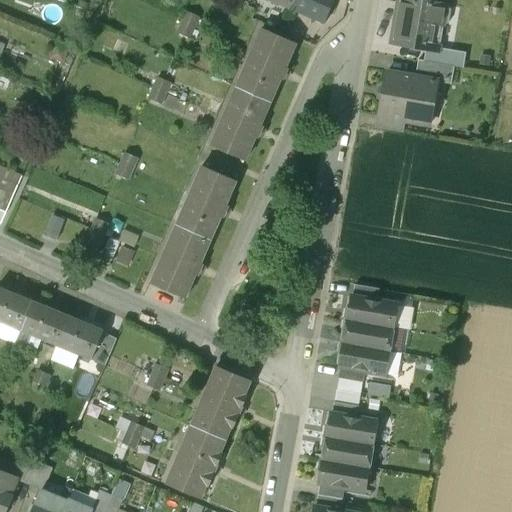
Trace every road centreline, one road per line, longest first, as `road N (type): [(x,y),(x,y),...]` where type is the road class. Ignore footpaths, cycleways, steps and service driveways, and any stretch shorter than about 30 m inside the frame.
road 1 (residential): [(296,383),(361,13)]
road 2 (residential): [(197,340),(320,63),(361,13)]
road 3 (residential): [(0,252),(197,340)]
road 4 (residential): [(274,511),(296,383)]
